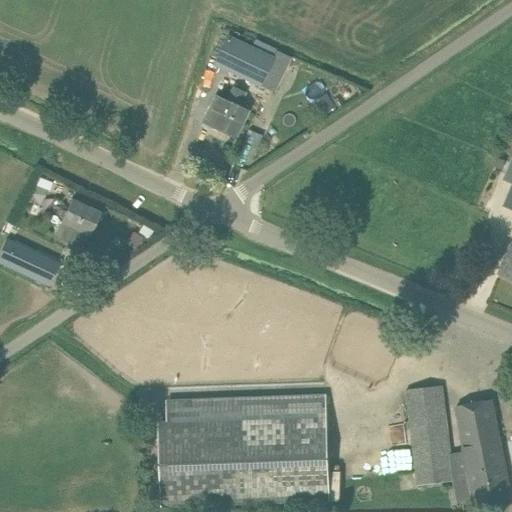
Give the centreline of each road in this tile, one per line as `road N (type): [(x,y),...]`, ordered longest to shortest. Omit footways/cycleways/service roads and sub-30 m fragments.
road 1 (unclassified): [(216,211),(511,8)]
road 2 (unclassified): [(511,325),(216,211)]
road 3 (unclassified): [(0,356),(216,211)]
road 4 (unclassified): [(216,211),(0,111)]
